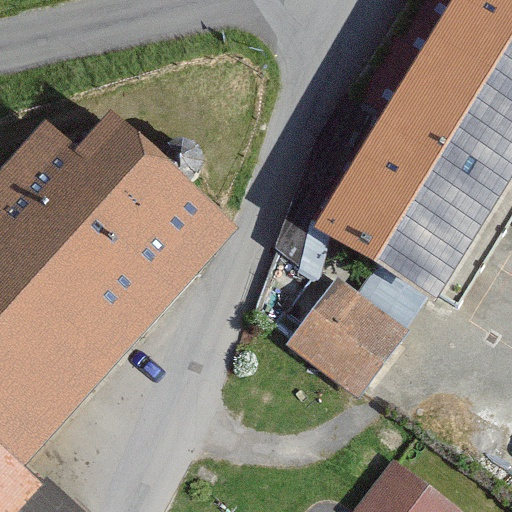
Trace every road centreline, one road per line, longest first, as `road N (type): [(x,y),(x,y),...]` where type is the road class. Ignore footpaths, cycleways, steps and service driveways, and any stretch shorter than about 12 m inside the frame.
road 1 (residential): [(364,0),(316,90),(208,362),(132,511)]
road 2 (unclassified): [(212,0),(0,47)]
